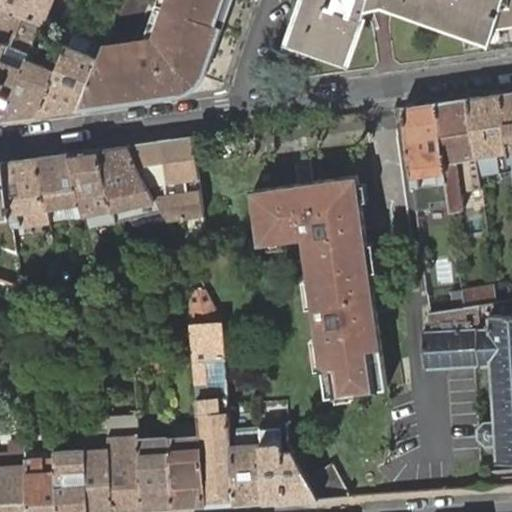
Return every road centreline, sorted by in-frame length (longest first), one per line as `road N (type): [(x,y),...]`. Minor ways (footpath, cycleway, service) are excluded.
road 1 (tertiary): [(249,113),(511,64)]
road 2 (tertiary): [(0,144),(249,113)]
